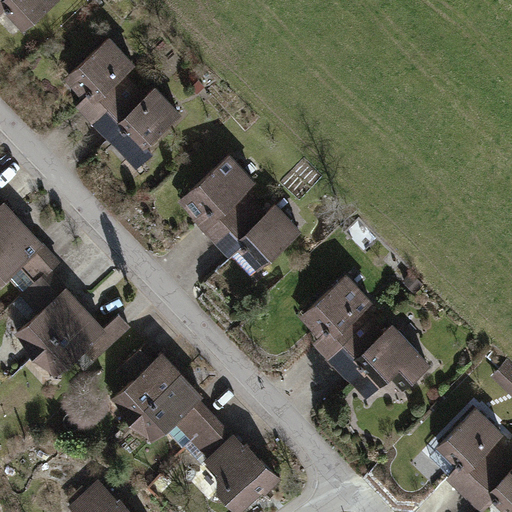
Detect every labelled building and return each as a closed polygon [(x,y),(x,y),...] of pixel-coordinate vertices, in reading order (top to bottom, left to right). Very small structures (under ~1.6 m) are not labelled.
[(0,0),(0,11),(5,7),(23,27),(53,0),(0,0)] [(109,37),(70,73),(89,93),(79,102),(91,116),(118,92),(116,90),(128,78),(123,72),(133,63),(109,37)] [(124,100),(99,124),(130,157),(179,113),(155,87),(145,96),(139,90),(126,102),(124,100)] [(191,190),(182,199),(200,218),(199,219),(212,233),(238,209),(236,207),(249,195),(243,189),(253,180),(229,154),(191,190)] [(0,242),(22,222),(0,198),(0,242)] [(245,216),(219,240),(250,274),(299,229),(275,204),(265,213),(259,206),(247,218),(245,216)] [(58,260),(22,222),(0,242),(0,280),(8,273),(24,291),(27,289),(48,269),(58,260)] [(39,349),(84,307),(48,269),(27,289),(43,307),(20,329),(39,349)] [(414,290),(421,283),(410,272),(404,279),(414,290)] [(346,274),(307,310),(326,330),(316,339),(328,353),(355,329),(353,327),(365,315),(359,309),(370,300),(346,274)] [(103,328),(84,307),(39,349),(58,370),(83,346),(94,357),(129,324),(118,313),(103,328)] [(362,336),(336,361),(368,394),(392,371),(405,385),(427,364),(417,353),(419,352),(392,323),(382,333),(376,327),(363,338),(362,336)] [(136,414),(181,372),(161,351),(157,354),(146,342),(127,361),(139,374),(117,394),(136,414)] [(195,435),(215,416),(197,397),(201,394),(181,372),(136,414),(155,435),(177,415),(195,435)] [(458,464),(449,474),(462,487),(487,461),(486,459),(497,447),(491,441),(501,432),(476,407),(439,445),(442,448),(445,445),(459,458),(456,461),(458,464)] [(233,435),(215,416),(195,435),(213,454),(208,459),(227,479),(223,482),(225,483),(219,489),(238,508),(263,484),(266,486),(277,475),(246,443),(244,445),(234,434),(233,435)] [(495,468),(470,494),(484,507),(493,497),(496,500),(498,498),(511,510),(510,511),(511,511),(511,461),(508,458),(497,470),(495,468)] [(98,481),(78,499),(89,511),(88,511),(132,511),(120,499),(118,501),(98,481)] [(197,511),(188,502),(177,511),(197,511)]
